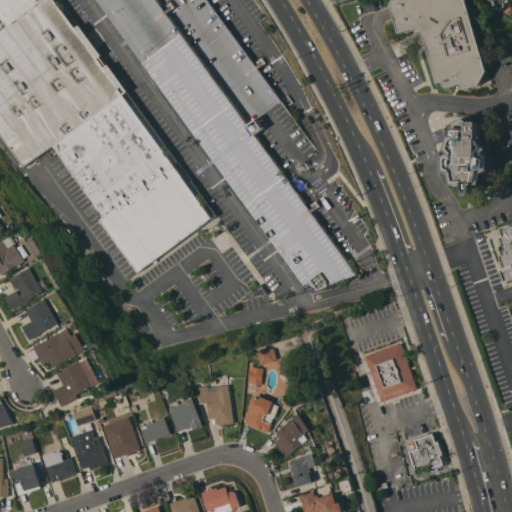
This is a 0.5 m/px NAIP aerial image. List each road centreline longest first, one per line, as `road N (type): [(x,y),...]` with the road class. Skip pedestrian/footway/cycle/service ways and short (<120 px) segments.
road 1 (primary): [(429,265),(365,104),(306,0)]
road 2 (primary): [(276,0),(364,162)]
road 3 (residential): [(311,338),(369,511)]
road 4 (residential): [(227,455),(56,511)]
road 5 (primary): [(404,274),(461,435)]
road 6 (primary): [(509,511),(460,350)]
